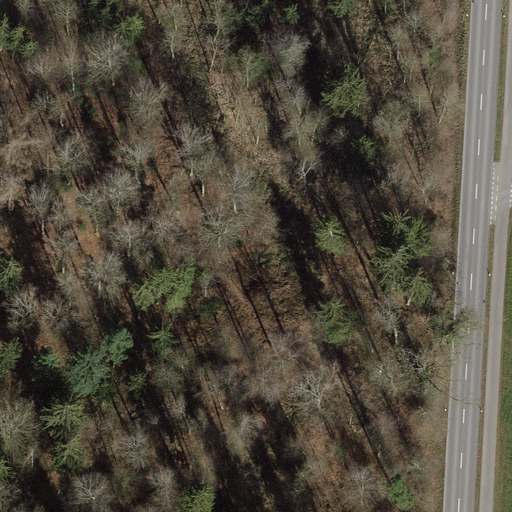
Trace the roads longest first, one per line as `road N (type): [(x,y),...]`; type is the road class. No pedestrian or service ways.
road 1 (tertiary): [(459,511),(488,0)]
road 2 (track): [(186,244),(277,346),(461,462)]
